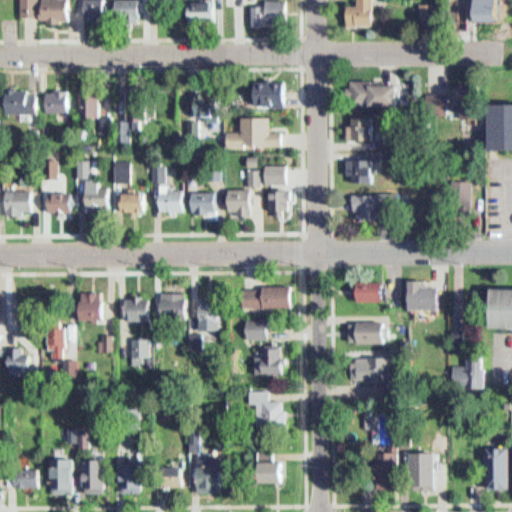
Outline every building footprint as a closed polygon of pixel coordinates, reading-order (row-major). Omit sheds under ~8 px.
[(42,0),(25,0),(25,17),(42,17),(42,0)] [(77,21),(77,0),(47,0),(47,21),(77,21)] [(89,0),(90,20),(113,20),(113,0),(89,0)] [(121,0),(121,17),(151,17),(151,0),(121,0)] [(295,25),(295,0),(257,0),(257,25),(295,25)] [(381,26),(380,0),(363,0),(364,5),(354,5),(354,26),(381,26)] [(484,0),(458,0),(459,23),(485,23),(484,0)] [(223,22),(223,1),(192,1),(192,22),(223,22)] [(426,20),(442,20),(442,5),(426,5),(426,20)] [(292,80),(258,80),(258,106),(293,106),(292,80)] [(409,106),(409,82),(355,82),(354,106),(409,106)] [(103,116),(103,85),(83,85),(83,116),(103,116)] [(130,120),(123,120),(121,141),(130,142),(132,125),(149,127),(152,90),(132,88),(130,120)] [(455,120),(485,120),(485,88),(455,88),(455,120)] [(11,90),(11,113),(44,113),(44,90),(11,90)] [(74,90),(52,90),(52,113),(74,113),(74,90)] [(198,118),(227,118),(227,91),(198,91),(198,118)] [(511,104),(491,104),(491,149),(511,149),(511,104)] [(277,117),(246,117),(246,145),(288,145),(288,132),(277,132),(277,117)] [(385,151),(368,151),(368,158),(354,158),(354,183),(385,183),(385,151)] [(83,176),(95,174),(92,159),(81,162),(83,176)] [(135,159),(120,159),(120,180),(135,180),(135,159)] [(296,176),(275,175),(274,211),(295,212),(296,176)] [(173,184),(162,184),(162,211),(190,211),(190,189),(173,189),(173,184)] [(89,212),(117,212),(117,187),(89,187),(89,212)] [(233,189),(233,214),(259,214),(259,189),(233,189)] [(9,214),(38,214),(38,190),(9,190),(9,214)] [(153,212),(153,191),(131,191),(131,212),(153,212)] [(224,191),(197,191),(197,213),(224,213),(224,191)] [(78,213),(78,193),(52,193),(52,213),(78,213)] [(405,210),(405,193),(362,194),(362,224),(384,224),(384,210),(405,210)] [(447,308),(448,280),(415,279),(414,307),(447,308)] [(364,280),(364,299),(391,299),(391,280),(364,280)] [(255,305),(299,305),(299,286),(255,286),(255,305)] [(511,289),(494,289),(494,324),(511,324),(511,289)] [(167,314),(192,314),(192,291),(167,291),(167,314)] [(132,318),(156,318),(156,295),(132,295),(132,318)] [(203,328),(225,328),(225,295),(203,295),(203,328)] [(85,297),(85,318),(111,318),(111,297),(85,297)] [(274,337),(274,317),(253,317),(253,337),(274,337)] [(395,341),(395,320),(362,320),(362,341),(395,341)] [(52,324),(52,360),(69,360),(69,324),(52,324)] [(117,333),(102,333),(102,350),(117,350),(117,333)] [(134,364),(154,364),(154,336),(134,336),(134,364)] [(35,373),(35,347),(9,347),(9,373),(35,373)] [(288,347),(266,347),(266,372),(288,372),(288,347)] [(488,386),(488,354),(472,354),(472,365),(460,365),(460,386),(488,386)] [(396,379),(396,355),(359,355),(359,379),(396,379)] [(288,419),(288,399),(266,399),(266,419),(288,419)] [(203,450),(203,422),(191,422),(191,450),(203,450)] [(511,485),(491,486),(490,445),(511,445),(511,485)] [(386,448),(385,489),(409,490),(410,449),(386,448)] [(127,492),(148,492),(148,451),(127,451),(127,492)] [(425,483),(451,483),(451,451),(425,451),(425,483)] [(229,452),(202,452),(201,489),(228,489),(229,452)] [(80,455),(55,455),(55,492),(80,492),(80,455)] [(110,457),(91,457),(91,489),(110,489),(110,457)] [(293,479),(293,457),(265,457),(265,479),(293,479)] [(44,466),(34,466),(34,484),(44,484),(44,466)]
